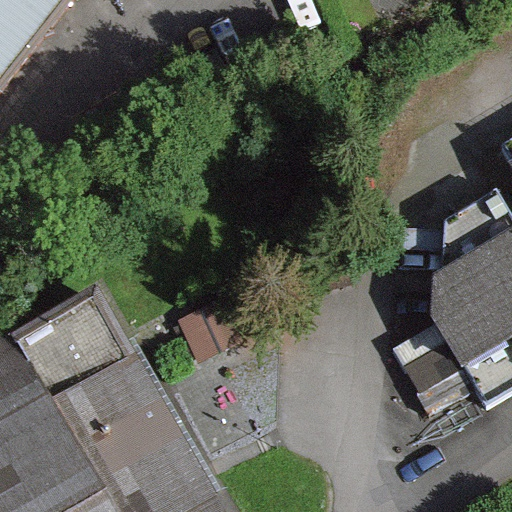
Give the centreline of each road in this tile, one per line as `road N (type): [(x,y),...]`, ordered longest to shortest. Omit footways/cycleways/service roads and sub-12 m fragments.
road 1 (residential): [(363,511),(368,299)]
road 2 (residential): [(404,511),(511,434)]
